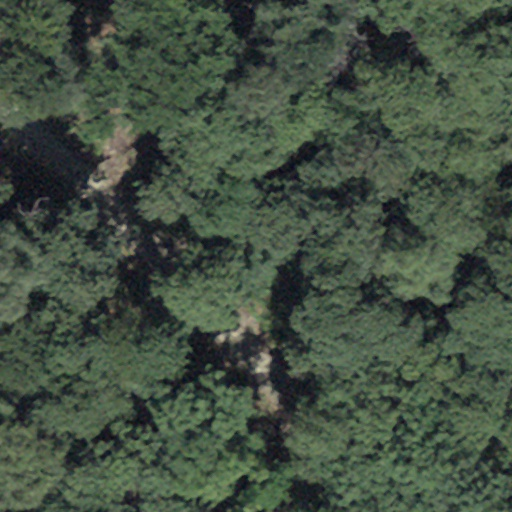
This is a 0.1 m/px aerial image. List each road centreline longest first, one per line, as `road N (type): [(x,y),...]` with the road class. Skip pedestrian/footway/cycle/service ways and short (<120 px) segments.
road 1 (track): [(267,511),(298,466),(300,421),(276,371),(26,131),(0,96)]
road 2 (track): [(298,466),(347,462),(511,505)]
road 3 (track): [(335,0),(511,16)]
